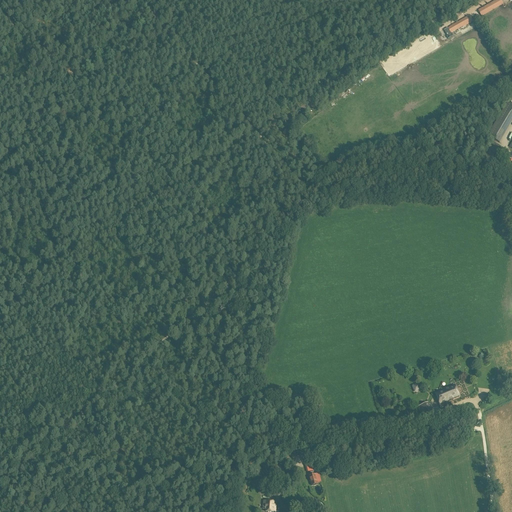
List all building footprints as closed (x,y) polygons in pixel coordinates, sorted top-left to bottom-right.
[(496,0),(478,11),(481,16),(503,4),(500,0),(496,0)] [(448,28),(451,34),(473,21),(469,16),(448,28)] [(511,104),(507,102),(487,136),(499,143),(511,120),(511,104)] [(492,155),(497,146),(491,143),(486,152),(492,155)] [(511,167),(501,161),(496,169),(511,178),(511,167)] [(435,394),(441,408),(447,405),(446,403),(459,397),(455,385),(435,394)] [(418,407),(422,417),(432,413),(427,403),(418,407)] [(412,409),(404,413),(407,418),(415,415),(412,409)] [(277,466),(271,468),(274,475),(279,473),(277,466)] [(315,474),(309,476),(311,486),(317,484),(315,474)] [(273,502),(266,502),(263,502),(263,510),(265,510),(265,511),(266,511),(265,511),(275,511),(275,505),(273,505),(273,502)]
